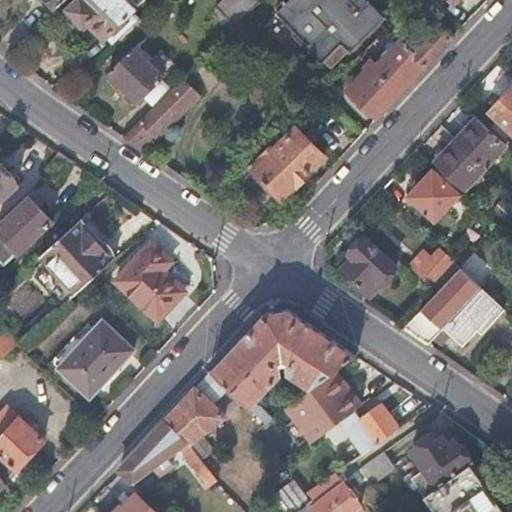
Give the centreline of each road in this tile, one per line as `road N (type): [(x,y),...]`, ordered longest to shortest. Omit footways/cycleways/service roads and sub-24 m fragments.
road 1 (residential): [(270,267),(511,10)]
road 2 (residential): [(45,511),(270,267)]
road 3 (residential): [(270,267),(0,76)]
road 4 (residential): [(511,449),(270,267)]
